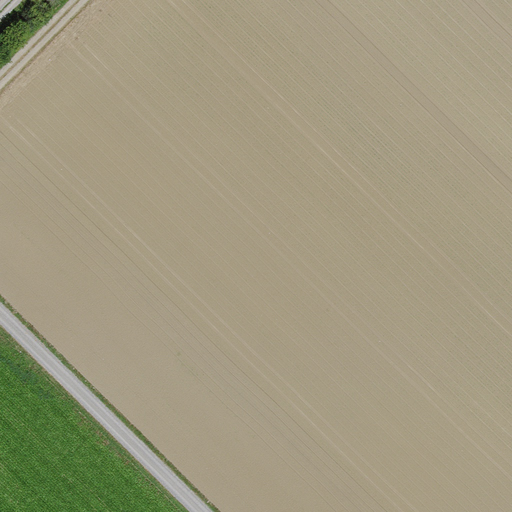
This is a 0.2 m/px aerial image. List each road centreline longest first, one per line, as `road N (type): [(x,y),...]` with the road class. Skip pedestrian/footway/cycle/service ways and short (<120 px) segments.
road 1 (track): [(0,310),(200,511)]
road 2 (track): [(0,12),(12,0),(73,0),(0,77)]
